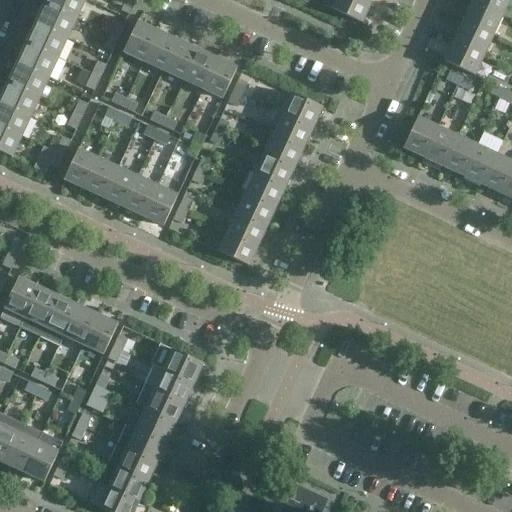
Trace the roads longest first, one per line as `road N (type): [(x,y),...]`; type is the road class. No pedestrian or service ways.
road 1 (residential): [(481,511),(311,431),(338,369)]
road 2 (residential): [(268,340),(51,240)]
road 3 (residential): [(268,340),(348,161)]
road 4 (residential): [(184,511),(268,340)]
road 5 (residential): [(511,448),(338,369)]
road 6 (residential): [(385,85),(216,0)]
road 7 (residential): [(511,244),(348,161)]
